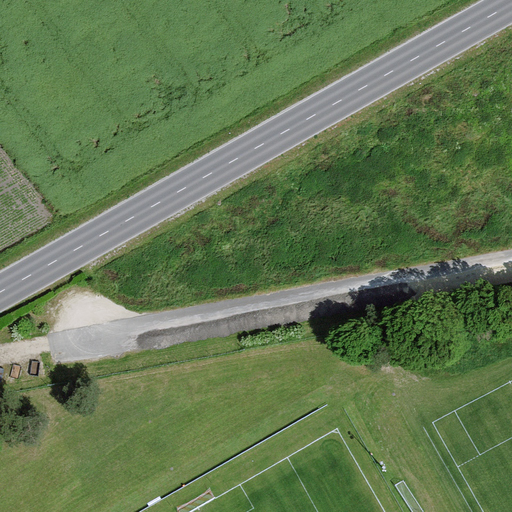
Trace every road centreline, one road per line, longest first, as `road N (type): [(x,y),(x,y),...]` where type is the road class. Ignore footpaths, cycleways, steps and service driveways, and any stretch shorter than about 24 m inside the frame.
road 1 (unclassified): [(511,2),(0,291)]
road 2 (residential): [(511,264),(56,346)]
